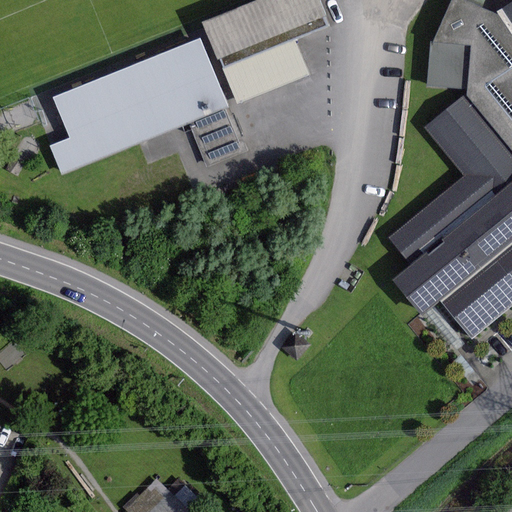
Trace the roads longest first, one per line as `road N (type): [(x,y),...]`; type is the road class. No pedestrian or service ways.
road 1 (residential): [(242,397),(333,259),(351,213),(365,154),(369,50),(360,0)]
road 2 (secondary): [(242,397),(124,306),(0,255)]
road 3 (secondary): [(324,511),(242,397)]
